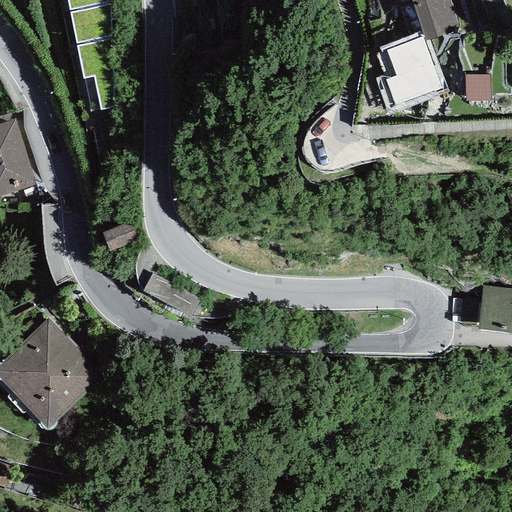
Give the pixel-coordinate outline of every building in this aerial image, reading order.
[(109,0),(67,0),(69,9),(109,0)] [(410,0),(422,31),(425,41),(428,40),(459,28),(448,0),(410,0)] [(110,36),(111,5),(70,12),(76,43),(110,36)] [(422,31),(379,48),(381,53),(376,55),(384,76),(374,80),(388,114),(448,91),(428,40),(425,41),(422,31)] [(114,107),(112,40),(77,47),(90,113),(114,107)] [(14,120),(0,123),(0,196),(34,186),(14,120)] [(137,240),(129,221),(100,233),(108,251),(137,240)] [(153,273),(142,291),(189,318),(200,300),(153,273)] [(511,289),(482,286),(480,301),(478,325),(477,329),(511,332),(511,289)] [(480,301),(462,300),(461,324),(478,325),(480,301)] [(49,319),(0,363),(0,378),(47,429),(103,377),(49,319)] [(0,486),(4,488),(12,467),(0,464),(0,486)]
